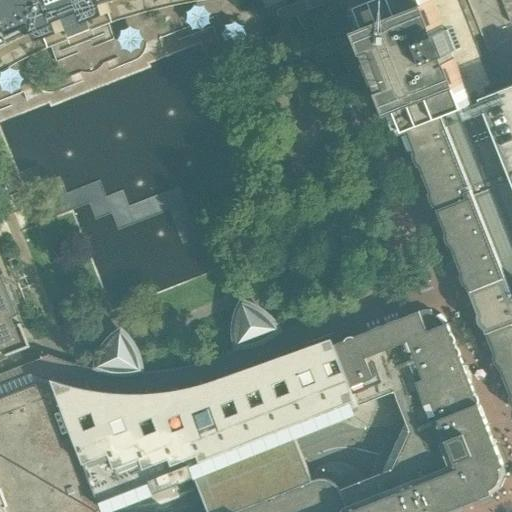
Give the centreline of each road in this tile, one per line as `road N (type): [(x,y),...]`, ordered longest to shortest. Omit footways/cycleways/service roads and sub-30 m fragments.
road 1 (unclassified): [(157,511),(336,449),(400,458)]
road 2 (tertiary): [(400,458),(426,415),(511,382)]
